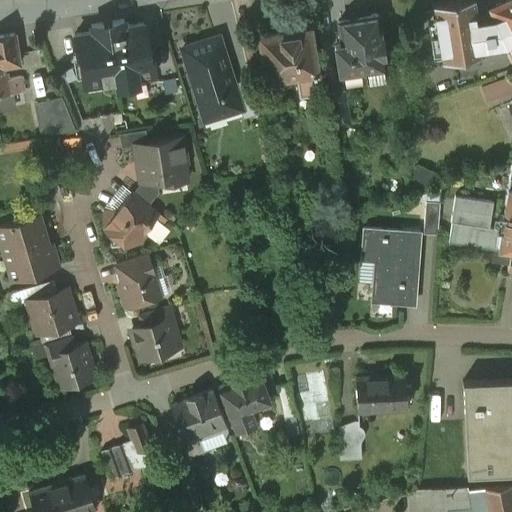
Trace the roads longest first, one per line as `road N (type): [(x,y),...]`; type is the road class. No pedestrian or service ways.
road 1 (residential): [(511,337),(327,339),(155,382)]
road 2 (residential): [(126,389),(64,186)]
road 3 (residential): [(155,382),(201,511)]
road 4 (residential): [(126,389),(0,424)]
